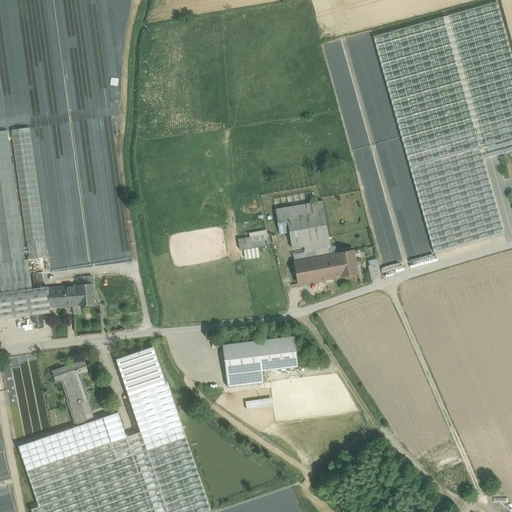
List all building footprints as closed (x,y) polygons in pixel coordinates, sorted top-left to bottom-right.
[(511,57),(496,2),(373,37),(434,253),(503,233),(483,159),(490,157),(487,145),(511,137),(511,57)] [(47,257),(29,128),(11,130),(28,257),(27,257),(27,259),(27,260),(47,257)] [(0,293),(32,289),(27,260),(27,259),(25,260),(7,131),(0,131),(0,293)] [(511,137),(487,145),(490,157),(511,150),(511,137)] [(322,202),(275,210),(279,234),(289,232),(292,248),(301,247),(299,240),(302,240),(304,249),(330,245),(322,202)] [(267,235),(238,240),(240,250),(269,245),(267,235)] [(328,248),(314,251),(315,259),(295,263),(298,284),(340,276),(337,254),(329,256),(328,248)] [(353,251),(337,254),(340,276),(340,277),(357,274),(356,265),(360,264),(359,259),(355,259),(353,251)] [(378,264),(368,266),(371,280),(381,278),(378,264)] [(75,285),(87,284),(86,274),(74,275),(75,285)] [(75,285),(48,288),(49,308),(94,305),(93,284),(87,284),(75,285)] [(32,289),(0,293),(0,319),(50,313),(49,308),(48,288),(47,287),(32,289)] [(294,336),(222,345),(227,387),(264,383),(262,371),(298,367),(294,336)] [(52,435),(18,446),(39,507),(31,510),(32,511),(205,511),(210,510),(167,382),(165,383),(152,347),(115,359),(140,432),(125,437),(117,413),(52,435)] [(44,404),(36,353),(2,358),(9,407),(32,404),(32,408),(38,407),(38,405),(44,404)] [(84,361),(52,372),(55,383),(61,381),(70,405),(69,406),(73,418),(85,414),(81,402),(87,400),(88,400),(79,375),(88,372),(84,361)] [(244,401),(245,409),(273,405),(271,397),(244,401)] [(85,414),(87,420),(93,418),(87,400),(81,402),(85,414)] [(85,414),(73,418),(75,424),(87,420),(85,414)] [(448,438),(422,449),(431,468),(456,456),(448,438)] [(442,511),(446,507),(436,501),(428,511),(442,511)]
